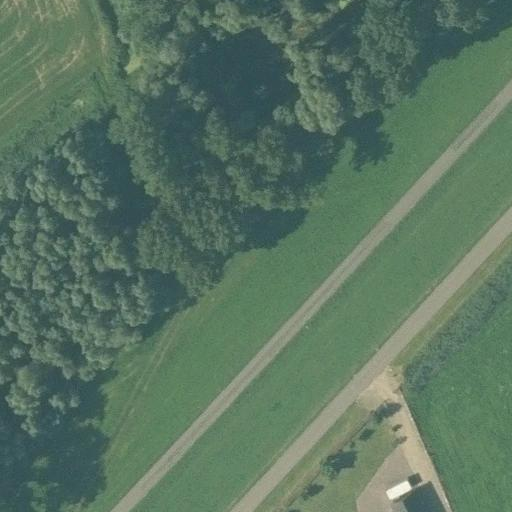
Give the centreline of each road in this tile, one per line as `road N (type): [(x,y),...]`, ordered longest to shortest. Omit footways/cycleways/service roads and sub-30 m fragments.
road 1 (unclassified): [(120,511),(511,88)]
road 2 (unclassified): [(241,511),(511,219)]
